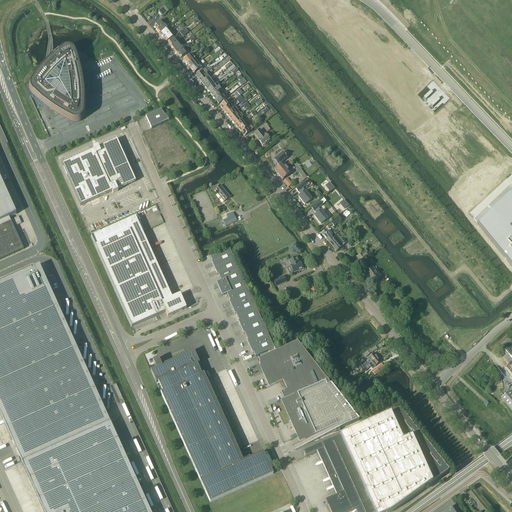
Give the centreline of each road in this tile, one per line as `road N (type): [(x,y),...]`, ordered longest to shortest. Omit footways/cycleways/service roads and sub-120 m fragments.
road 1 (unclassified): [(439,383),(130,12)]
road 2 (unknown): [(511,317),(249,10)]
road 3 (secondary): [(124,346),(0,57)]
road 4 (secondary): [(0,83),(118,356)]
road 5 (unclassified): [(304,511),(214,311)]
road 6 (unclassified): [(367,0),(511,148)]
road 7 (unclassified): [(214,311),(130,124)]
road 8 (tertiary): [(411,511),(511,439)]
